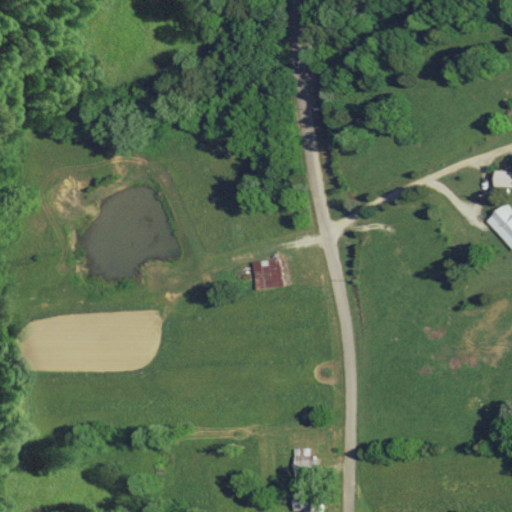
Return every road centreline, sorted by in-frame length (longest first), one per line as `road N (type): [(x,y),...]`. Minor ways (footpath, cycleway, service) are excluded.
road 1 (residential): [(349,511),(351,353),(313,168),(302,0)]
road 2 (residential): [(327,232),(424,176),(511,144)]
